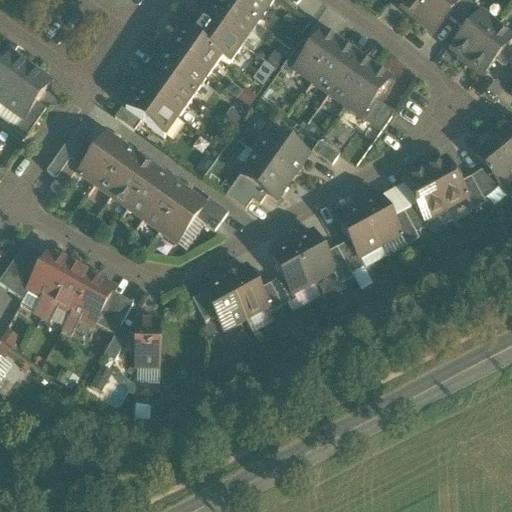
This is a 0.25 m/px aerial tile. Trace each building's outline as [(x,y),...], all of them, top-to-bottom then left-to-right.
[(217,0),(203,20),(242,48),(256,28),(217,0)] [(258,0),(217,0),(256,28),(270,8),(258,0)] [(411,0),(401,13),(416,26),(438,0),(411,0)] [(463,2),(460,0),(438,0),(416,26),(432,39),(447,20),(463,2)] [(460,0),(463,2),(472,10),(479,0),(460,0)] [(447,20),(456,28),(472,10),(463,2),(447,20)] [(481,17),(472,10),(456,28),(465,36),(481,17)] [(450,54),(465,67),(496,30),(481,17),(465,36),(450,54)] [(203,20),(189,39),(219,62),(228,68),(242,48),(203,20)] [(267,36),(256,28),(242,48),(253,55),(267,36)] [(511,42),(496,30),(465,67),(481,80),(495,63),(511,43),(511,42)] [(181,34),(167,54),(206,81),(219,62),(189,39),(181,34)] [(295,74),(312,87),(340,47),(322,35),(310,51),(294,74),(295,74)] [(495,63),(504,71),(511,61),(511,41),(511,42),(511,43),(495,63)] [(280,74),(290,81),(295,74),(294,74),(310,51),(301,44),(280,74)] [(356,59),(340,47),(312,87),(328,98),(356,59)] [(284,60),(275,53),(266,65),(276,72),(284,60)] [(167,54),(153,73),(192,101),(206,81),(167,54)] [(0,106),(3,109),(30,71),(10,58),(0,71),(0,106)] [(372,71),(356,59),(328,98),(344,110),(372,71)] [(275,73),(264,65),(252,82),(262,89),(275,73)] [(50,85),(30,71),(3,109),(22,122),(23,123),(36,105),(50,85)] [(389,82),(372,71),(344,110),(361,121),(374,102),(389,82)] [(153,73),(139,93),(178,121),(192,101),(153,73)] [(257,99),(245,91),(238,101),(249,109),(257,99)] [(163,141),(178,121),(139,93),(125,113),(140,124),(163,141)] [(361,121),(370,128),(384,109),(374,102),(361,121)] [(14,134),(24,141),(45,112),(36,105),(23,123),(22,122),(15,131),(14,134)] [(22,122),(3,109),(0,113),(0,120),(15,131),(22,122)] [(114,120),(133,134),(140,124),(125,113),(121,110),(114,120)] [(242,118),(231,110),(223,121),(235,129),(242,118)] [(511,128),(508,124),(489,139),(511,166),(511,128)] [(272,134),(256,157),(291,182),(308,160),(272,134)] [(74,136),(60,155),(70,162),(84,143),(74,136)] [(78,178),(94,190),(122,151),(106,139),(96,152),(83,172),(78,178)] [(500,189),(511,178),(511,166),(489,139),(471,154),(485,171),(500,189)] [(84,143),(70,162),(79,169),(83,172),(96,152),(84,143)] [(311,156),(331,170),(339,158),(319,144),(311,156)] [(237,163),(246,170),(256,157),(246,150),(237,163)] [(94,190),(110,201),(138,162),(122,151),(94,190)] [(70,162),(60,155),(46,175),(56,182),(70,162)] [(291,182),(256,157),(246,170),(239,180),(266,199),(275,205),(291,182)] [(59,198),(79,169),(70,162),(56,182),(49,191),(59,198)] [(110,201),(127,213),(155,174),(138,162),(110,201)] [(445,163),(424,174),(445,212),(464,202),(466,201),(458,187),(445,163)] [(485,171),(470,180),(483,203),(500,189),(485,171)] [(127,213),(143,225),(171,185),(155,174),(127,213)] [(425,223),(445,212),(424,174),(403,186),(415,208),(423,224),(425,223)] [(511,196),(511,178),(500,189),(508,199),(511,196)] [(239,180),(232,189),(252,204),(259,209),(266,199),(239,180)] [(485,207),(483,203),(470,180),(458,187),(466,201),(464,202),(471,214),(485,207)] [(143,225),(159,236),(187,197),(171,185),(143,225)] [(252,204),(232,189),(225,200),(245,214),(252,204)] [(508,199),(500,189),(483,203),(492,214),(508,199)] [(204,209),(187,197),(159,236),(176,248),(194,223),(201,212),(204,209)] [(378,199),(357,211),(379,250),(399,239),(400,239),(390,222),(378,199)] [(204,209),(201,212),(221,226),(228,216),(209,202),(204,209)] [(415,208),(403,215),(414,236),(428,229),(425,223),(423,224),(415,208)] [(359,261),(379,250),(357,211),(336,222),(348,244),(358,262),(359,261)] [(213,237),(221,226),(201,212),(194,223),(213,237)] [(418,242),(414,236),(403,215),(390,222),(400,239),(399,239),(404,250),(418,242)] [(312,236),(290,247),(312,287),(332,276),(333,275),(324,258),(312,236)] [(384,261),(404,250),(399,239),(379,250),(384,261)] [(336,251),(350,277),(351,277),(363,270),(359,261),(358,262),(348,244),(336,251)] [(0,283),(0,288),(7,293),(35,254),(25,247),(11,267),(0,283)] [(292,298),(312,287),(290,247),(269,259),(281,281),(291,298),(292,298)] [(384,261),(379,250),(359,261),(363,270),(365,272),(384,261)] [(332,276),(339,288),(352,281),(336,251),(324,258),(333,275),(332,276)] [(46,262),(35,254),(7,293),(22,304),(28,294),(34,283),(46,262)] [(33,316),(41,321),(70,268),(49,256),(46,262),(34,283),(28,294),(41,301),(33,315),(33,316)] [(439,281),(431,266),(412,276),(420,291),(439,281)] [(91,280),(70,268),(41,321),(50,326),(51,324),(58,311),(71,318),(91,280)] [(365,272),(363,270),(351,277),(361,294),(373,287),(365,272)] [(257,294),(245,272),(224,284),(245,323),(265,312),(266,312),(257,294)] [(113,292),(91,280),(71,318),(63,331),(62,332),(71,338),(74,332),(80,323),(92,330),(94,327),(111,296),(113,292)] [(281,281),(269,287),(282,310),(286,307),(295,303),(292,298),(291,298),(281,281)] [(215,321),(223,335),(245,323),(224,284),(202,296),(202,297),(215,321)] [(268,317),(282,310),(269,287),(257,294),(266,312),(265,312),(268,317)] [(320,300),(312,287),(292,298),(295,303),(286,307),(291,316),(320,300)] [(28,294),(22,304),(20,307),(33,315),(41,301),(28,294)] [(94,327),(104,333),(122,302),(111,296),(94,327)] [(215,321),(202,297),(191,303),(204,327),(215,321)] [(132,308),(122,302),(104,333),(115,339),(119,332),(132,308)] [(51,324),(63,331),(71,318),(58,311),(51,324)] [(273,326),(268,317),(265,312),(245,323),(253,336),(273,326)] [(87,339),(92,330),(80,323),(74,332),(87,339)] [(135,371),(136,371),(136,387),(158,388),(159,372),(159,327),(136,326),(135,342),(132,345),(132,353),(135,356),(135,371)] [(129,337),(119,332),(115,339),(104,359),(114,364),(129,337)] [(112,376),(100,369),(89,390),(101,397),(112,376)] [(67,374),(59,385),(70,393),(78,382),(67,374)]
